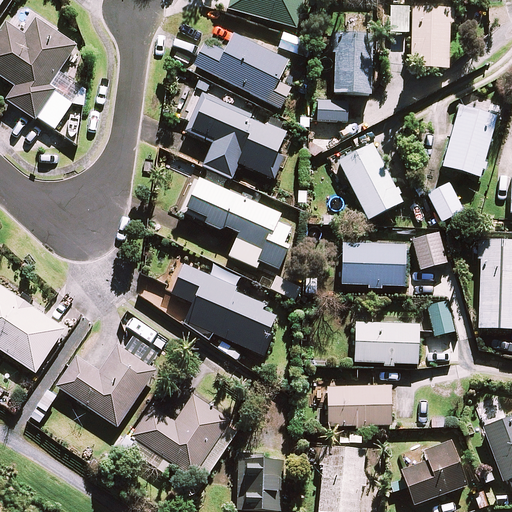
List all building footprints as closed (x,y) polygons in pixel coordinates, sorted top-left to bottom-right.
[(0,0),(0,17),(11,0),(0,0)] [(233,0),(230,12),(299,31),(307,0),(233,0)] [(393,37),(411,37),(412,10),(393,10),(393,37)] [(413,71),(451,72),(453,27),(456,27),(456,12),(415,11),(413,71)] [(11,26),(0,41),(0,77),(19,90),(10,104),(39,124),(60,94),(55,90),(82,50),(41,22),(29,38),(11,26)] [(287,36),(281,51),(307,60),(313,45),(287,36)] [(208,45),(197,69),(284,112),(294,92),(281,85),(291,64),(236,37),(227,55),(208,45)] [(338,57),(337,97),(374,99),(377,38),(335,37),(334,57),(338,57)] [(269,130),(208,103),(195,133),(216,142),(204,170),(235,183),(242,168),(277,183),(287,161),(280,157),(289,136),(270,127),(269,130)] [(320,104),(320,124),(351,126),(352,105),(320,104)] [(500,119),(462,109),(444,170),(483,181),(500,119)] [(375,146),(341,164),(371,223),(406,205),(375,146)] [(283,218),(202,182),(189,212),(210,221),(207,226),(223,233),(230,231),(241,236),(231,259),(259,271),(262,264),(282,273),(292,250),(287,247),(294,232),(280,226),(283,218)] [(467,214),(453,186),(430,197),(444,225),(467,214)] [(415,243),(423,274),(450,267),(442,237),(415,243)] [(481,332),(511,333),(511,244),(481,244),(480,263),(483,263),(481,332)] [(345,248),(344,287),(373,288),(373,292),(384,292),(384,289),(408,289),(409,250),(345,248)] [(172,298),(194,308),(185,327),(210,344),(214,338),(264,360),(273,341),(269,339),(276,322),(263,316),(265,310),(236,296),(238,292),(185,269),(172,298)] [(0,352),(37,377),(67,332),(0,287),(0,352)] [(458,335),(451,304),(430,310),(437,340),(458,335)] [(150,370),(169,343),(145,326),(126,354),(150,370)] [(358,326),(357,365),(386,366),(386,370),(397,370),(397,367),(420,368),(422,328),(358,326)] [(58,388),(119,430),(157,375),(150,370),(126,354),(119,349),(101,376),(77,360),(58,388)] [(326,427),(353,427),(353,430),(368,431),(368,427),(389,427),(389,389),(327,389),(326,427)] [(133,440),(194,481),(232,423),(194,398),(176,425),(153,409),(133,440)] [(511,416),(481,428),(501,482),(505,480),(511,500),(511,499),(511,416)] [(466,486),(452,446),(416,459),(420,468),(402,475),(413,505),(466,486)] [(318,467),(320,467),(317,511),(357,511),(362,451),(334,449),(319,448),(318,467)] [(263,461),(263,454),(237,453),(235,509),(280,511),(282,462),(263,461)]
